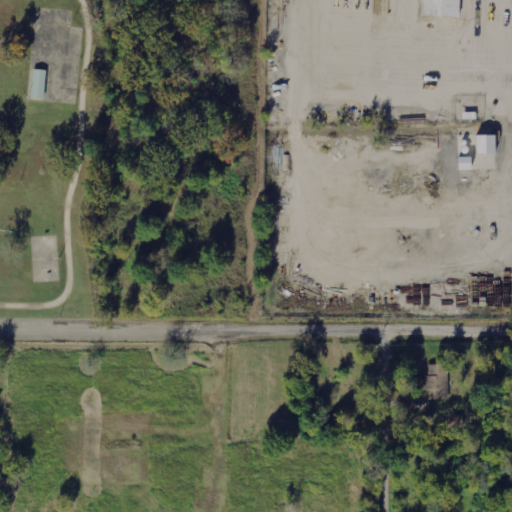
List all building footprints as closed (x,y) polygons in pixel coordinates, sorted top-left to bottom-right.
[(419,0),(419,17),(458,18),(458,0),(419,0)] [(31,67),(45,68),(42,96),(29,95),(31,67)] [(494,135),(476,136),(476,154),(495,154),(494,135)] [(470,170),(470,158),(458,158),(458,171),(470,170)] [(449,400),(448,365),(428,365),(428,376),(425,376),(426,400),(449,400)] [(463,427),(462,416),(447,416),(448,428),(463,427)]
